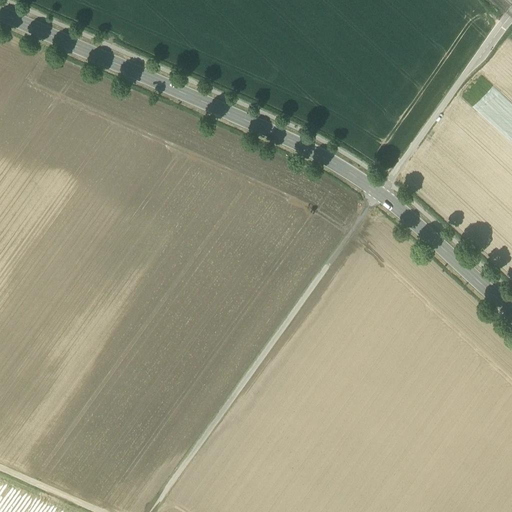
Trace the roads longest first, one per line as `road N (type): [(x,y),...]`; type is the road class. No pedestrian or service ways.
road 1 (secondary): [(0,12),(297,143),(380,194)]
road 2 (track): [(380,194),(149,511)]
road 3 (unclassified): [(511,13),(380,194)]
road 4 (secondary): [(380,194),(511,312)]
